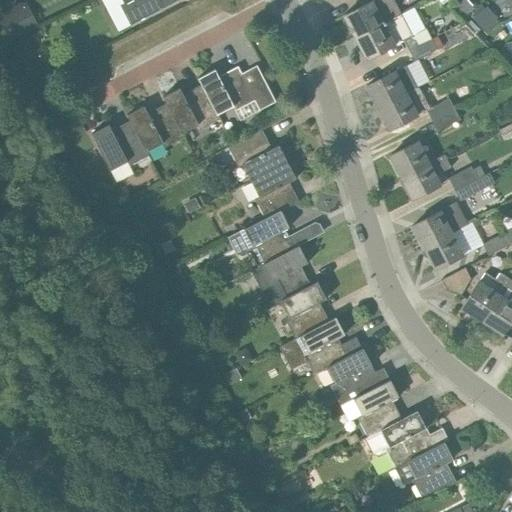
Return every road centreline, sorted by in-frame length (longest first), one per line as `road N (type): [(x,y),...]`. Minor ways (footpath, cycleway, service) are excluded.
road 1 (residential): [(511,416),(441,365),(396,307),(286,0)]
road 2 (residential): [(283,0),(83,104)]
road 3 (residential): [(105,511),(0,436)]
